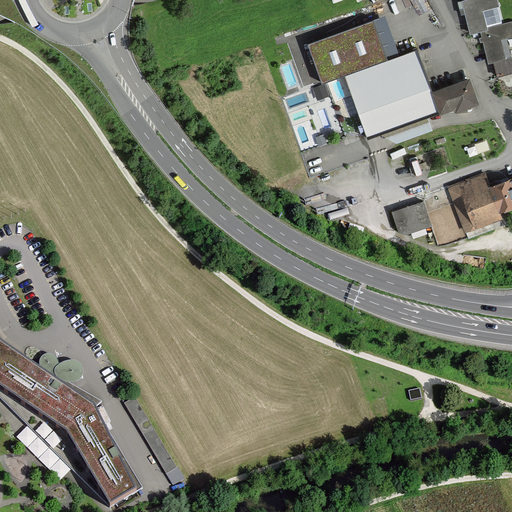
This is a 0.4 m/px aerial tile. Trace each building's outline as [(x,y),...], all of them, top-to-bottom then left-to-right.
[(480,30),(484,29),(479,9),(496,4),(494,0),(467,0),(462,1),(470,33),(480,30)] [(308,38),(322,77),(387,54),(373,15),(308,38)] [(511,24),(511,22),(484,29),(480,30),(488,62),(493,60),(497,76),(511,72),(511,69),(509,56),(502,58),(497,37),(511,33),(511,24)] [(432,93),(416,49),(344,75),(367,138),(452,107),(454,110),(475,102),(467,80),(432,93)] [(460,223),(494,210),(511,203),(511,178),(489,188),(484,174),(424,197),(428,209),(440,204),(452,235),(463,231),(460,223)] [(405,233),(430,225),(422,201),(391,212),(398,231),(405,233)] [(0,388),(71,438),(114,511),(141,498),(100,415),(6,351),(0,342),(0,388)] [(417,391),(407,393),(409,402),(419,400),(417,391)] [(167,475),(177,469),(136,399),(125,405),(167,475)]
